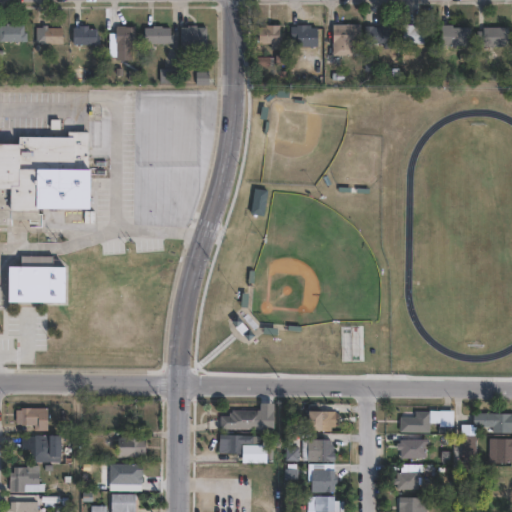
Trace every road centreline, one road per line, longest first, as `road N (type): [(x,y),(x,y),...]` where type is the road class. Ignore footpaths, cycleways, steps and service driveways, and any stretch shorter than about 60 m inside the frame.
road 1 (tertiary): [(237,0),(227,181),(182,312),(179,511)]
road 2 (residential): [(0,383),(511,387)]
road 3 (residential): [(367,511),(368,386)]
